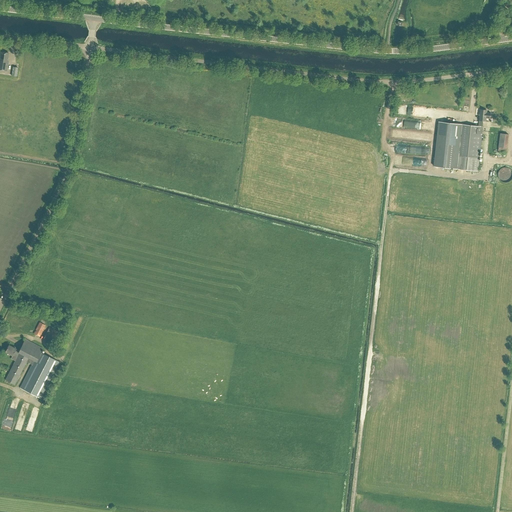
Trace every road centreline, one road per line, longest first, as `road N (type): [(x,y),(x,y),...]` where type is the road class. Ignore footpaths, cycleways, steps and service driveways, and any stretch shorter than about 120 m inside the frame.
road 1 (unclassified): [(90,46),(391,82),(511,69)]
road 2 (tertiary): [(511,37),(376,50),(93,18)]
road 3 (track): [(428,173),(389,173),(351,511)]
road 4 (unclassified): [(0,306),(71,165),(90,46)]
road 5 (track): [(511,389),(496,511)]
